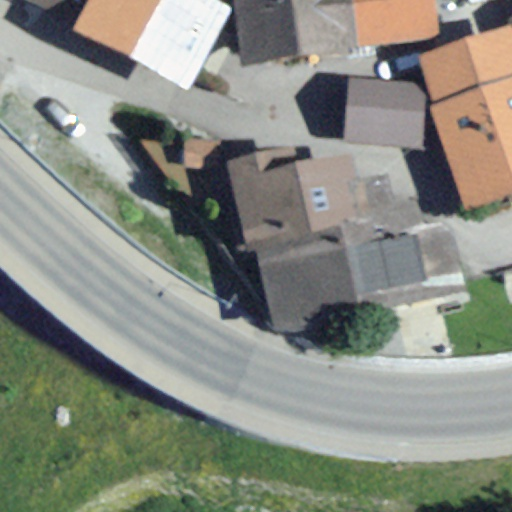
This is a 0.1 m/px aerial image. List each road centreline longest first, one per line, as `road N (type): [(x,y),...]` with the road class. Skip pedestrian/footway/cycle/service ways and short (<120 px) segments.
road 1 (secondary): [(0,188),(74,263),(184,347),(259,386),(399,410),(511,407)]
road 2 (residential): [(0,86),(184,109),(365,168),(443,232),(511,230)]
